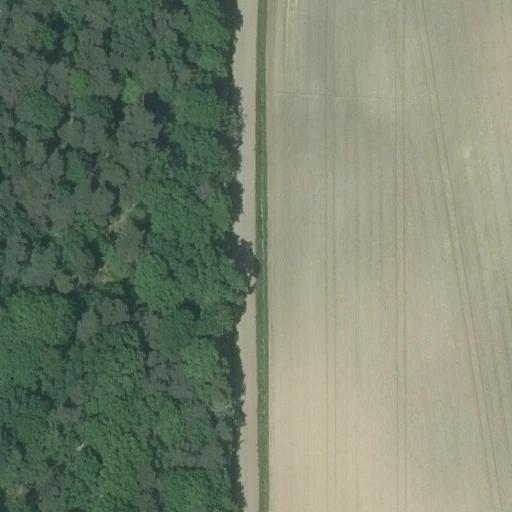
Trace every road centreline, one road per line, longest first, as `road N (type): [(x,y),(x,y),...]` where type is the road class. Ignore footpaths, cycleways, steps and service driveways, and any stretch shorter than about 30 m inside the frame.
road 1 (track): [(242,0),(242,511)]
road 2 (track): [(109,511),(0,316)]
